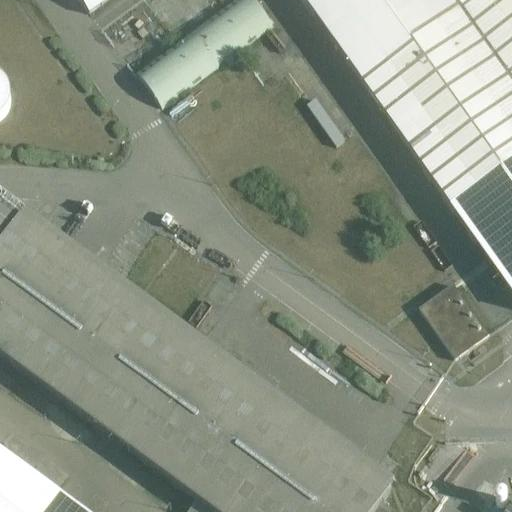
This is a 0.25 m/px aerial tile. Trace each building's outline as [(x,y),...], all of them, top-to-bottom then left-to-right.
[(82,0),(90,10),(104,0),(82,0)] [(160,108),(272,27),(252,0),(231,0),(133,70),(160,108)] [(173,41),(222,6),(217,0),(154,0),(147,5),(173,41)] [(511,0),(300,0),(511,298),(511,0)] [(377,511),(396,487),(24,213),(0,245),(0,359),(207,511),(377,511)] [(454,363),(488,338),(452,288),(418,312),(454,363)] [(0,511),(80,511),(0,453),(0,511)]
